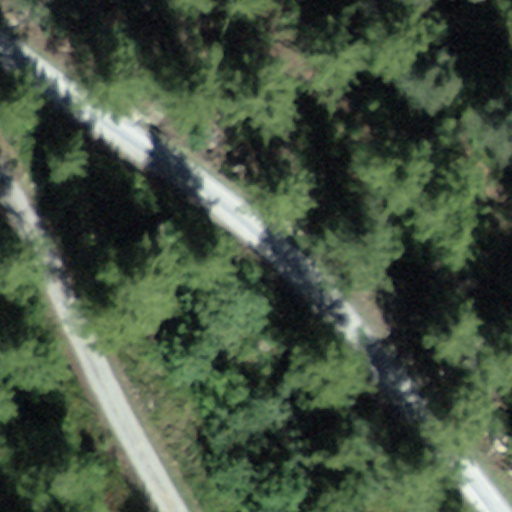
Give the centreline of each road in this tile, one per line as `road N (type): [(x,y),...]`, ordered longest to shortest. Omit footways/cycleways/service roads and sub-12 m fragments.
road 1 (track): [(0,43),(245,221),(316,286),(495,511)]
road 2 (track): [(0,170),(177,511)]
